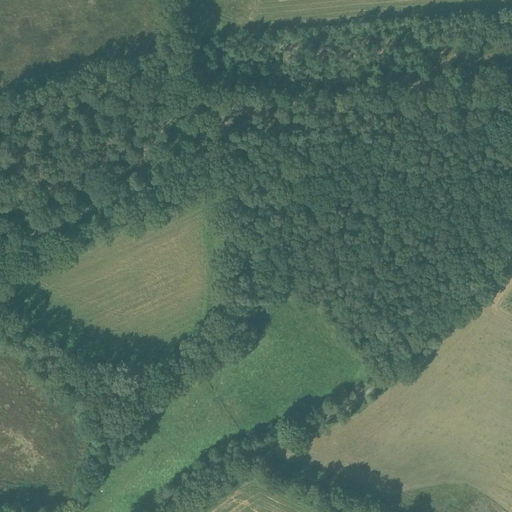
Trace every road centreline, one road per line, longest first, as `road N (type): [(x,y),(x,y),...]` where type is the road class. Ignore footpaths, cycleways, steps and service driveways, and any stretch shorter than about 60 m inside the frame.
road 1 (track): [(0,250),(186,161),(212,109),(511,95)]
road 2 (track): [(511,244),(349,405)]
road 3 (track): [(154,511),(206,470),(349,405)]
